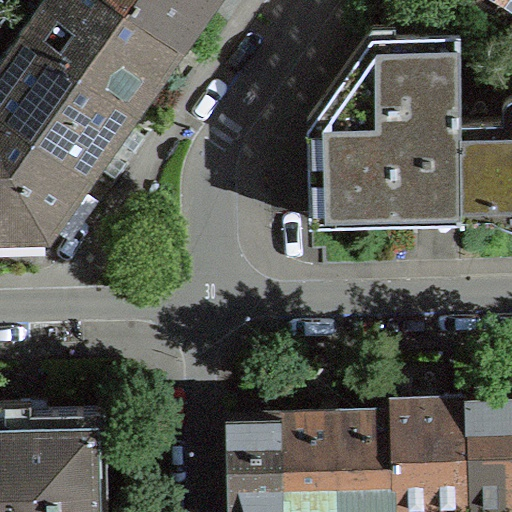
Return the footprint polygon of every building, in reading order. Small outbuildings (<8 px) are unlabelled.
[(55,0),(35,30),(134,100),(151,75),(180,35),(131,0),(55,0)] [(131,0),(180,35),(204,0),(131,0)] [(8,67),(11,69),(0,84),(0,103),(88,165),(105,141),(134,100),(35,30),(24,23),(5,49),(16,57),(8,67)] [(461,213),(458,115),(456,28),(378,30),(379,61),(357,62),(357,92),(336,93),(336,124),(309,124),(312,216),(428,213),(461,213)] [(502,103),(502,114),(458,115),(461,213),(511,210),(511,90),(508,91),(504,96),(502,103)] [(0,225),(47,224),(61,204),(88,165),(0,103),(0,225)] [(392,405),(394,500),(469,498),(467,393),(462,393),(461,391),(444,391),(443,394),(419,394),(392,395),(392,405)] [(467,393),(469,498),(469,511),(480,511),(511,511),(511,391),(504,392),(467,393)] [(0,511),(108,511),(105,403),(31,405),(30,395),(7,395),(0,395),(0,511)] [(337,406),(340,506),(395,505),(394,500),(392,405),(347,406),(337,406)] [(282,408),(285,508),(340,506),(337,406),(299,407),(282,408)] [(226,409),(228,511),(284,511),(285,508),(282,408),(241,409),(226,409)]
